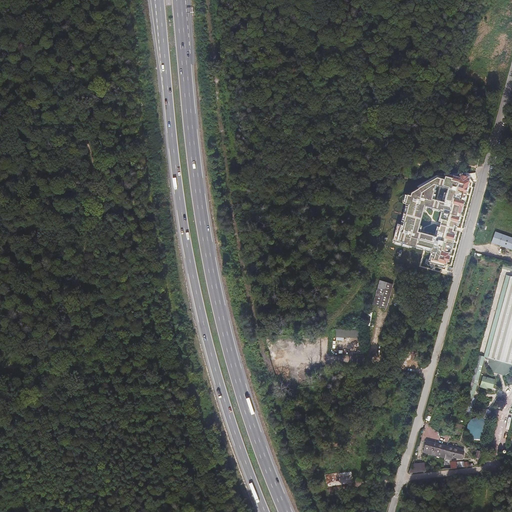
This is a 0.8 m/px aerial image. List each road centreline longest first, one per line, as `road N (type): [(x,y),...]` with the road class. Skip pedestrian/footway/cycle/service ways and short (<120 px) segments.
road 1 (track): [(244,511),(180,370),(130,0)]
road 2 (trunk): [(285,511),(222,326),(200,210),(179,0)]
road 3 (trunk): [(158,0),(174,176),(195,293),(264,511)]
road 4 (unclassified): [(401,477),(511,73)]
road 5 (track): [(0,435),(76,320),(94,165)]
road 6 (track): [(41,377),(180,370)]
road 7 (track): [(94,165),(63,122),(0,77)]
